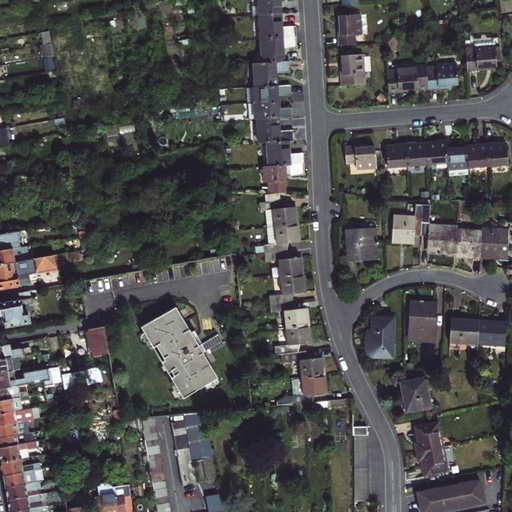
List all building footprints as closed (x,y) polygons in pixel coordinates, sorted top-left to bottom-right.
[(258,0),(259,6),(253,6),(253,16),(260,15),(281,14),(280,1),(294,0),(258,0)] [(281,14),(260,15),(261,39),(297,37),(296,26),(282,27),(281,14)] [(337,26),(339,46),(356,45),(356,35),(361,34),(360,14),(339,16),(340,25),(337,26)] [(42,32),(44,45),(51,43),(49,31),(42,32)] [(297,37),(261,39),(263,63),(284,62),(283,49),(297,48),(297,37)] [(476,47),(495,46),(494,37),(476,39),(476,47)] [(44,45),(40,45),(42,58),(54,56),(51,43),(44,45)] [(465,48),(467,71),(487,70),(487,67),(497,66),(496,62),(496,55),(501,54),(500,47),(495,47),(495,46),(476,47),(465,48)] [(340,66),(341,86),(364,84),(362,54),(342,56),(342,65),(340,66)] [(256,87),(277,86),(276,73),(290,72),(289,62),(284,62),(263,63),(254,64),(256,87)] [(427,66),(428,90),(448,88),(448,86),(458,85),(457,64),(427,66)] [(387,70),(388,93),(408,91),(408,89),(418,88),(418,90),(428,90),(427,66),(387,70)] [(255,103),(278,102),(277,95),(291,95),(291,85),(277,86),(256,87),(254,88),(255,103)] [(385,97),(380,93),(376,98),(381,102),(385,97)] [(83,99),(73,101),(74,108),(85,106),(83,99)] [(279,118),(293,117),(292,108),(278,109),(278,102),(255,103),(248,104),(249,120),(257,119),(279,118)] [(61,125),(61,128),(66,127),(65,118),(54,119),(55,124),(57,124),(61,125)] [(289,141),(294,141),(294,130),(279,131),(279,118),(257,119),(259,143),(268,142),(289,141)] [(0,129),(0,144),(9,142),(7,128),(0,129)] [(426,144),(428,165),(448,163),(446,146),(446,140),(436,141),(436,143),(426,144)] [(289,141),(268,142),(269,166),(304,164),(304,153),(290,154),(289,141)] [(406,143),(408,166),(428,165),(426,144),(416,145),(416,142),(406,143)] [(486,143),(488,166),(508,164),(507,144),(497,144),(497,142),(486,143)] [(386,147),(388,168),(408,166),(406,143),(396,144),(396,146),(386,147)] [(488,166),(486,143),(476,144),(476,146),(467,147),(468,168),(488,166)] [(356,169),(377,167),(375,146),(365,147),(365,145),(345,147),(346,164),(356,163),(356,169)] [(457,148),(457,145),(446,146),(448,163),(449,176),(469,174),(468,168),(467,147),(457,148)] [(269,182),(269,193),(280,193),(285,193),(284,181),(286,181),(286,175),(290,175),(290,176),(305,175),(304,164),(269,166),(264,167),(265,183),(269,182)] [(265,195),(266,202),(281,200),(280,193),(265,195)] [(0,209),(10,208),(8,199),(0,200),(0,209)] [(296,207),(282,208),(281,200),(266,202),(259,203),(260,211),(266,210),(267,227),(298,224),(296,207)] [(401,240),(413,241),(414,235),(421,235),(424,204),(416,204),(415,215),(394,214),(392,242),(401,243),(401,240)] [(445,254),(445,256),(455,257),(457,228),(457,225),(429,223),(430,205),(424,204),(421,235),(429,236),(428,246),(429,248),(430,251),(432,252),(433,253),(435,253),(445,254)] [(299,242),(298,224),(267,227),(269,244),(264,245),(264,246),(265,252),(265,253),(287,251),(286,243),(299,242)] [(363,257),(367,256),(367,257),(368,258),(369,259),(378,258),(376,227),(345,229),(348,262),(364,260),(363,257)] [(498,260),(508,261),(510,229),(482,227),(482,230),(480,259),(487,259),(488,256),(499,257),(498,260)] [(480,259),(482,230),(457,228),(455,257),(464,257),(464,254),(473,255),(472,258),(480,259)] [(0,234),(0,251),(23,247),(21,231),(0,234)] [(27,246),(23,247),(0,251),(0,265),(29,260),(27,246)] [(71,256),(72,260),(79,259),(77,251),(70,253),(71,256)] [(301,257),(287,259),(287,251),(265,253),(266,262),(279,260),(281,277),(303,275),(301,257)] [(29,260),(0,265),(0,288),(35,282),(33,273),(58,269),(56,259),(55,255),(29,260)] [(291,294),(305,292),(303,275),(281,277),(282,294),(269,296),(270,304),(292,302),(291,294)] [(31,298),(30,291),(0,295),(0,312),(1,316),(4,315),(6,327),(30,323),(29,314),(28,314),(27,310),(33,309),(31,298)] [(437,317),(432,317),(432,313),(433,313),(433,312),(434,302),(410,301),(409,312),(412,312),(410,341),(435,343),(437,317)] [(270,304),(271,312),(284,311),(286,328),(309,325),(307,308),(293,309),(292,302),(270,304)] [(191,333),(176,307),(139,329),(141,334),(150,349),(153,347),(159,358),(168,373),(171,378),(167,380),(171,386),(178,399),(179,400),(199,389),(212,382),(214,381),(199,355),(210,349),(212,352),(224,345),(218,335),(201,345),(198,346),(191,333)] [(372,331),(368,331),(367,333),(366,336),(366,339),(366,343),(366,346),(366,349),(367,353),(368,354),(370,355),(371,356),(372,357),(374,357),(393,358),(394,318),(372,317),(372,331)] [(462,324),(462,319),(452,318),(450,349),(461,349),(461,344),(477,345),(478,345),(479,325),(462,324)] [(496,326),(479,325),(478,345),(495,346),(494,351),(505,352),(507,321),(496,321),(496,326)] [(297,344),(310,343),(309,325),(286,328),(288,345),(275,346),(276,355),(281,354),(298,352),(297,344)] [(85,330),(90,356),(109,353),(104,326),(85,330)] [(194,332),(191,333),(198,346),(201,345),(196,337),(194,332)] [(150,349),(141,334),(139,335),(147,350),(150,349)] [(10,344),(0,346),(0,359),(19,356),(23,355),(22,348),(11,350),(10,344)] [(281,354),(282,362),(300,360),(302,377),(324,375),(322,357),(308,359),(308,351),(298,352),(281,354)] [(19,356),(0,359),(0,372),(14,370),(13,370),(21,368),(19,356)] [(168,373),(159,358),(156,359),(164,375),(168,373)] [(0,388),(18,385),(44,381),(45,387),(54,385),(51,369),(23,373),(24,376),(15,378),(14,370),(0,372),(0,388)] [(312,394),(326,392),(324,375),(302,377),(292,378),(294,395),(286,396),(277,402),(277,406),(280,405),(289,405),(313,402),(312,394)] [(405,398),(408,412),(432,408),(426,377),(400,382),(403,399),(405,398)] [(214,385),(212,382),(199,389),(201,392),(214,385)] [(0,400),(20,397),(28,396),(28,391),(19,393),(18,385),(0,388),(0,400)] [(178,399),(171,386),(168,387),(175,400),(178,399)] [(20,397),(22,410),(31,408),(28,396),(20,397)] [(0,413),(22,410),(20,397),(0,400),(0,413)] [(328,407),(344,406),(344,399),(328,400),(328,407)] [(317,402),(318,408),(328,407),(328,400),(317,402)] [(0,425),(33,419),(31,408),(22,410),(0,413),(0,425)] [(193,462),(196,461),(203,460),(212,458),(204,413),(185,414),(186,420),(187,427),(188,434),(189,440),(190,447),(191,454),(192,461),(193,462)] [(142,419),(143,428),(156,426),(154,417),(141,419),(142,419)] [(33,419),(0,425),(0,437),(27,433),(26,427),(34,426),(34,425),(44,423),(43,418),(38,418),(33,419)] [(130,421),(132,430),(143,428),(142,419),(130,421)] [(186,420),(171,423),(173,429),(187,427),(186,420)] [(417,442),(414,443),(416,452),(440,447),(439,438),(442,438),(438,422),(414,427),(417,442)] [(143,428),(144,434),(157,432),(156,426),(143,428)] [(187,427),(173,429),(174,436),(188,434),(187,427)] [(367,427),(353,427),(353,436),(354,435),(367,435),(367,427)] [(157,432),(144,434),(145,441),(158,439),(157,432)] [(27,433),(0,437),(0,447),(28,443),(27,433)] [(188,434),(174,436),(175,443),(189,440),(188,434)] [(145,441),(146,448),(159,446),(158,439),(145,441)] [(189,440),(175,443),(176,449),(190,447),(189,440)] [(0,455),(0,457),(1,462),(29,457),(27,449),(37,447),(36,441),(33,442),(28,443),(0,447),(0,455)] [(159,446),(146,448),(148,454),(160,452),(159,446)] [(190,447),(176,449),(177,456),(191,454),(190,447)] [(440,447),(416,452),(418,462),(421,461),(424,476),(449,471),(445,455),(442,456),(440,447)] [(160,452),(148,454),(149,461),(161,459),(160,452)] [(191,454),(177,456),(178,463),(192,461),(191,454)] [(3,470),(4,475),(34,470),(41,469),(40,463),(30,465),(29,457),(1,462),(3,470)] [(217,479),(212,458),(203,460),(207,481),(217,479)] [(149,461),(150,468),(162,466),(161,459),(149,461)] [(192,461),(178,463),(180,470),(194,468),(193,462),(192,461)] [(162,466),(150,468),(151,475),(164,473),(162,466)] [(194,468),(180,470),(181,478),(195,475),(194,468)] [(34,470),(37,482),(40,482),(43,481),(41,469),(34,470)] [(5,482),(6,488),(37,482),(34,470),(4,475),(5,482)] [(164,473),(151,475),(153,483),(165,481),(164,473)] [(181,478),(182,485),(187,485),(196,483),(195,475),(181,478)] [(421,511),(436,511),(484,503),(480,480),(418,493),(421,511)] [(153,483),(154,490),(166,488),(165,481),(153,483)] [(7,495),(8,500),(28,497),(27,491),(41,489),(40,482),(37,482),(6,488),(7,495)] [(133,511),(129,486),(113,488),(107,484),(97,485),(98,497),(94,497),(96,511),(133,511)] [(154,490),(155,498),(167,495),(166,488),(154,490)] [(28,497),(8,500),(9,507),(10,511),(12,511),(44,506),(43,501),(46,500),(45,497),(48,497),(47,493),(28,497)] [(155,498),(156,505),(169,503),(167,495),(155,498)] [(208,511),(223,511),(220,495),(206,498),(208,511)] [(156,505),(157,511),(159,511),(170,510),(169,503),(156,505)]
